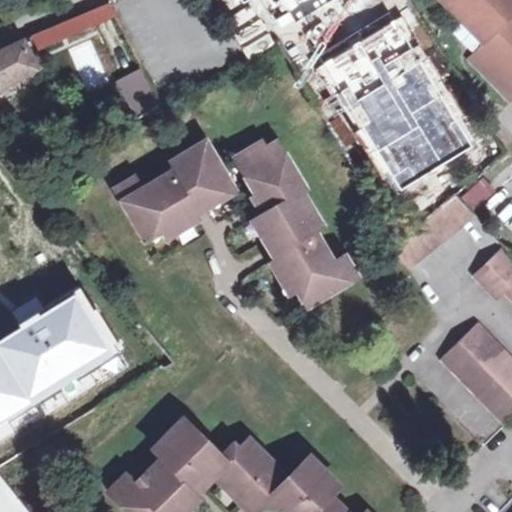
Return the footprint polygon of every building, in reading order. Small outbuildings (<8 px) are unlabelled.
[(253,0),(256,4),(273,32),(284,26),(285,25),(269,0),(239,0),(240,1),(242,0),(253,0)] [(275,0),(288,22),(326,0),(275,0)] [(511,0),(462,0),(494,33),(511,15),(511,0)] [(108,4),(93,10),(99,24),(102,31),(119,24),(108,4)] [(93,10),(55,26),(61,40),(99,24),(93,10)] [(61,40),(55,26),(30,36),(37,51),(61,40)] [(23,41),(0,51),(0,88),(36,69),(23,41)] [(141,67),(117,78),(138,118),(163,106),(141,67)] [(177,234),(200,220),(197,214),(221,200),(219,197),(235,187),(209,140),(171,163),(175,169),(144,187),(139,176),(116,190),(146,241),(171,226),(177,234)] [(264,231),(261,233),(276,259),(270,262),(282,283),(291,278),(306,304),(358,275),(344,252),(333,259),(316,229),(323,225),(303,189),(307,187),(279,141),(268,147),(264,141),(235,159),(266,210),(255,216),(264,231)] [(454,195),(396,249),(417,271),(474,216),(454,195)] [(511,295),(511,250),(507,245),(476,273),(498,296),(505,289),(511,295)] [(0,406),(94,351),(50,294),(0,325),(0,406)] [(511,413),(511,353),(480,318),(440,355),(502,423),(508,418),(511,413)] [(172,511),(182,511),(195,499),(186,490),(206,471),(223,487),(227,483),(255,511),(271,496),(282,506),(278,510),(279,511),(345,511),(330,496),(338,488),(309,458),(298,469),(289,479),(249,439),(239,449),(233,444),(221,457),(182,418),(150,448),(160,456),(133,482),(124,472),(105,491),(126,511),(170,511),(172,511)]
